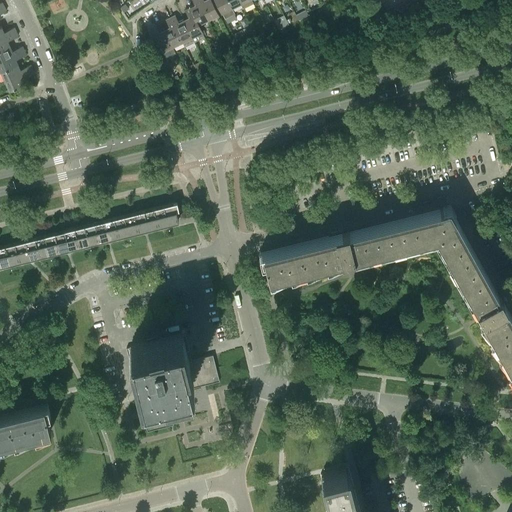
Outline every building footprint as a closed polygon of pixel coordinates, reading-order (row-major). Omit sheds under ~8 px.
[(192,0),(195,5),(190,8),(197,23),(198,23),(207,19),(198,0),(192,0)] [(203,0),(198,0),(207,19),(217,14),(210,0),(205,0),(204,1),(203,0)] [(214,0),(221,12),(231,7),(227,0),(214,0)] [(204,36),(198,23),(197,23),(190,8),(185,10),(189,17),(184,20),(194,41),(204,36)] [(279,28),(289,23),(285,14),(275,18),(279,28)] [(194,41),(184,20),(178,23),(174,15),(170,17),(182,41),(184,46),(194,41)] [(170,27),(164,30),(172,45),(182,41),(170,17),(166,19),(170,27)] [(150,27),(162,50),(172,45),(164,30),(159,32),(155,25),(150,27)] [(0,26),(0,38),(16,31),(14,27),(3,32),(1,26),(0,26)] [(241,30),(232,35),(234,37),(235,40),(244,36),(241,30)] [(16,31),(0,38),(0,49),(9,45),(7,40),(18,35),(16,31)] [(9,45),(0,49),(0,60),(24,50),(22,46),(11,50),(9,45)] [(24,50),(0,60),(0,70),(0,71),(17,64),(15,59),(26,54),(24,50)] [(17,64),(0,71),(5,81),(32,69),(30,64),(20,69),(17,64)] [(32,69),(5,81),(9,90),(26,83),(23,77),(34,73),(32,69)] [(169,69),(166,70),(171,81),(178,78),(177,75),(173,77),(169,69)] [(281,197),(276,198),(279,210),(284,209),(281,197)] [(174,202),(163,205),(168,222),(178,220),(177,214),(174,202)] [(163,205),(153,207),(158,225),(168,222),(163,205)] [(496,296),(495,294),(497,292),(449,206),(443,207),(453,228),(436,236),(476,309),(477,308),(482,319),(511,373),(511,319),(511,320),(506,311),(510,309),(501,294),(500,295),(500,294),(496,296)] [(153,207),(144,210),(148,227),(158,225),(153,207)] [(354,257),(436,236),(453,228),(443,207),(351,231),(352,233),(349,234),(348,230),(347,230),(347,228),(328,233),(329,237),(321,239),(320,237),(262,251),(269,278),(342,260),(342,259),(349,257),(353,256),(354,257)] [(144,210),(134,212),(138,230),(148,227),(144,210)] [(134,212),(124,215),(128,232),(138,230),(134,212)] [(124,215),(114,217),(118,235),(128,232),(124,215)] [(114,217),(104,220),(108,237),(118,235),(114,217)] [(104,220),(94,222),(98,240),(108,237),(104,220)] [(94,222),(84,224),(89,242),(98,240),(94,222)] [(84,224),(74,227),(79,245),(89,242),(84,224)] [(74,227),(64,229),(69,247),(79,245),(74,227)] [(64,229),(54,232),(59,250),(69,247),(64,229)] [(54,232),(44,234),(49,252),(59,250),(54,232)] [(44,234),(35,237),(39,255),(49,252),(44,234)] [(35,237),(25,239),(29,257),(39,255),(35,237)] [(25,239),(15,242),(19,260),(29,257),(25,239)] [(15,242),(5,244),(9,262),(19,260),(15,242)] [(0,264),(9,262),(5,244),(0,245),(0,264)] [(219,380),(212,354),(186,360),(179,335),(185,334),(185,333),(126,347),(126,348),(131,347),(143,392),(164,388),(203,378),(205,384),(219,380)] [(173,424),(166,394),(164,388),(143,392),(137,394),(147,431),(173,424)] [(0,442),(50,430),(46,413),(44,403),(0,413),(0,442)] [(230,423),(203,428),(205,439),(196,440),(197,443),(233,437),(230,423)] [(359,511),(348,466),(320,473),(330,511),(359,511)]
